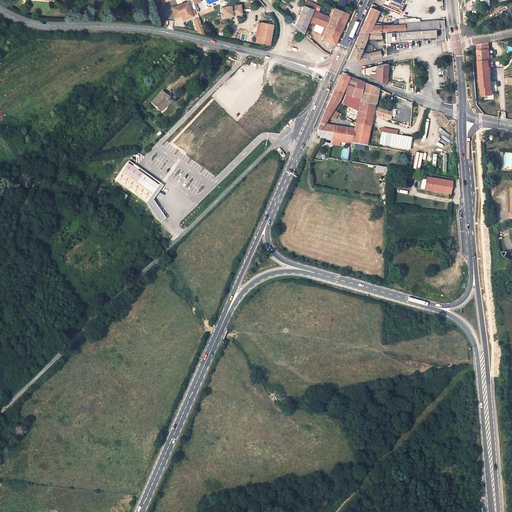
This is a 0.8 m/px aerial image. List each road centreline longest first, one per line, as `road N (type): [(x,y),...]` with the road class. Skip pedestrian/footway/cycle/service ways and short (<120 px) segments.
road 1 (unclassified): [(305,135),(278,140),(0,412)]
road 2 (tertiary): [(268,56),(135,27),(39,24),(0,9)]
road 3 (primary): [(139,511),(218,333)]
road 4 (primary): [(495,511),(481,355)]
road 5 (primary): [(312,272),(436,307)]
road 6 (primary): [(269,217),(218,333)]
road 7 (primary): [(218,333),(244,288),(263,274),(312,272)]
road 8 (residential): [(430,103),(354,74),(356,65),(387,58)]
